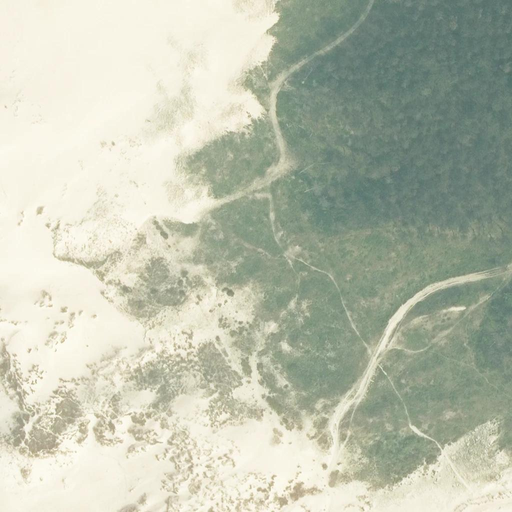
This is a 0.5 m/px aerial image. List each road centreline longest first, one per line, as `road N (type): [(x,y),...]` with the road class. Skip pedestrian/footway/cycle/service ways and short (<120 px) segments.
road 1 (track): [(511,266),(442,286),(400,311),(340,411),(328,480),(366,511)]
road 2 (track): [(355,0),(276,92),(279,167),(229,202),(163,226)]
